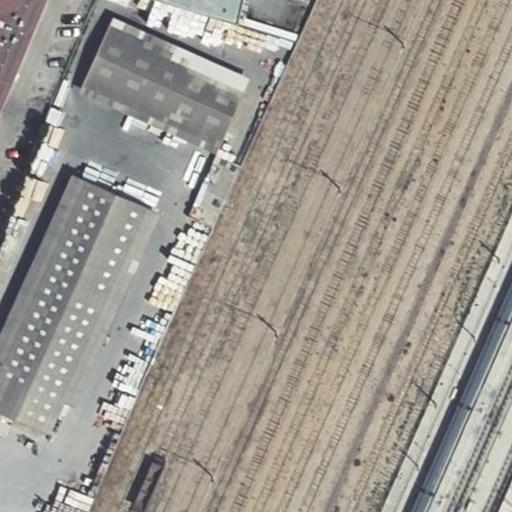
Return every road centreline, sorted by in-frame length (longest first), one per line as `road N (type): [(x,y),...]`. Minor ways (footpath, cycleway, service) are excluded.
road 1 (unknown): [(15,472),(39,471),(65,456),(174,227),(180,192),(168,173),(111,147),(78,144),(53,172),(0,308)]
road 2 (residential): [(59,0),(0,143)]
